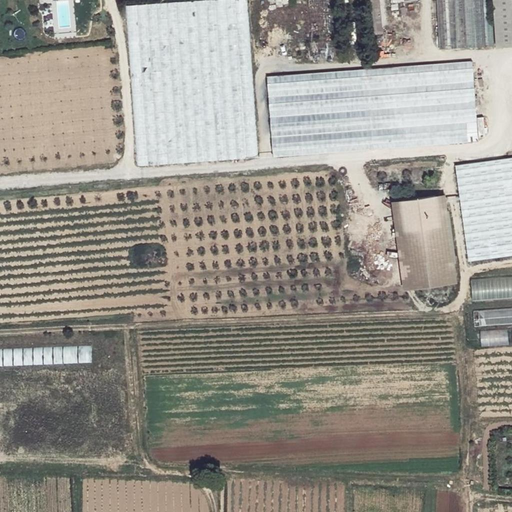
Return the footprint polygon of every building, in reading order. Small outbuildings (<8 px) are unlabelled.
[(494,0),(440,0),(443,51),(497,48),(494,0)] [(511,0),(497,0),(501,47),(511,45),(511,0)] [(485,137),(479,57),(448,60),(454,139),(485,137)] [(454,139),(448,60),(275,74),(283,155),(454,139)] [(511,155),(464,160),(475,258),(511,253),(511,155)] [(444,192),(410,196),(419,283),(453,280),(444,192)] [(511,275),(474,278),(475,299),(511,297),(511,275)] [(511,306),(474,309),(475,323),(511,321),(511,306)] [(511,328),(482,330),(483,345),(511,343),(511,328)] [(73,348),(75,361),(91,358),(89,346),(73,348)] [(82,450),(119,450),(119,435),(82,435),(82,450)]
